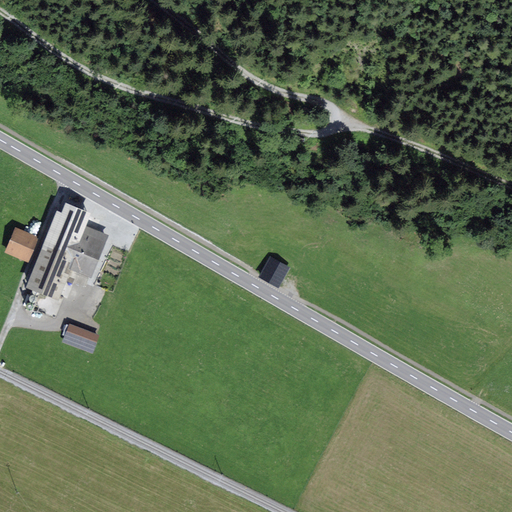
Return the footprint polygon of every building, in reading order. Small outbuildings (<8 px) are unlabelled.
[(76,212),(74,210),(72,210),(69,211),(68,213),(68,215),(69,217),(70,219),(73,219),(75,218),(76,216),(77,214),(76,212)] [(85,215),(83,214),(81,214),(79,214),(77,216),(77,219),(78,221),(80,222),(82,223),(84,222),(86,220),(86,217),(85,215)] [(81,227),(77,236),(52,226),(28,283),(57,296),(69,266),(79,270),(74,281),(84,285),(90,270),(88,269),(100,242),(102,243),(104,236),(81,227)] [(14,230),(6,249),(26,258),(34,239),(14,230)] [(268,259),(260,275),(277,284),(285,269),(268,259)] [(64,341),(91,351),(97,336),(70,326),(64,341)]
